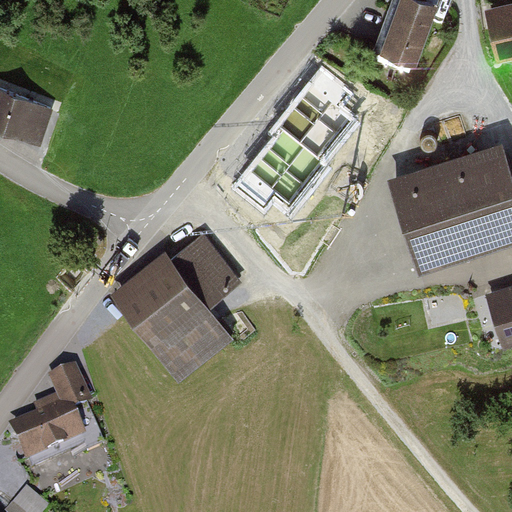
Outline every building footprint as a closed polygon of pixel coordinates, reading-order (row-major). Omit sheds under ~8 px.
[(425,0),(397,0),(378,57),(412,68),(433,8),(423,5),(425,0)] [(511,53),(511,6),(484,13),(494,57),(511,53)] [(326,78),(279,142),(315,167),(361,103),(326,78)] [(52,110),(0,92),(0,132),(40,146),(52,110)] [(511,233),(511,186),(499,147),(386,184),(413,266),(511,233)] [(236,279),(204,235),(162,265),(159,261),(110,298),(173,383),(226,344),(199,307),(236,279)] [(511,288),(482,298),(499,351),(511,346),(511,288)] [(35,423),(5,434),(18,468),(97,437),(73,374),(46,384),(54,406),(32,415),(35,423)] [(10,511),(47,511),(53,507),(30,487),(9,511),(10,511)]
